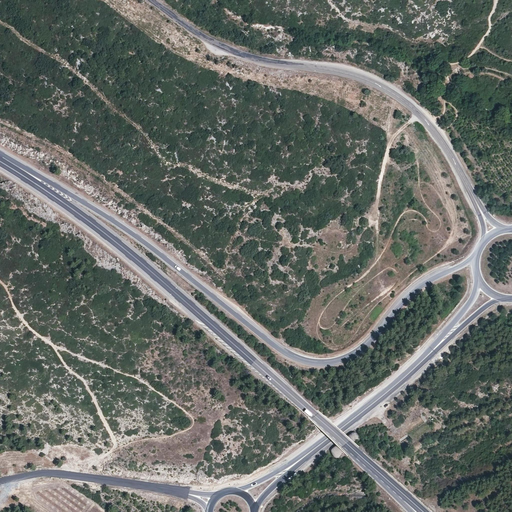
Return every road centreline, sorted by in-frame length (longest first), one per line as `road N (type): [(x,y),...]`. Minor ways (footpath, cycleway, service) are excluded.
road 1 (primary): [(477,250),(417,288),(351,357),(304,361),(124,227),(0,155)]
road 2 (primary): [(398,489),(124,248),(0,161)]
road 3 (tertiary): [(467,187),(432,128),(385,88),(350,73),(239,54),(152,0)]
road 4 (track): [(84,476),(115,442),(85,382),(17,313),(0,280)]
road 5 (tertiary): [(0,481),(58,472),(180,490)]
road 6 (track): [(419,114),(386,152),(375,209),(379,257)]
road 7 (secondary): [(304,455),(415,367)]
